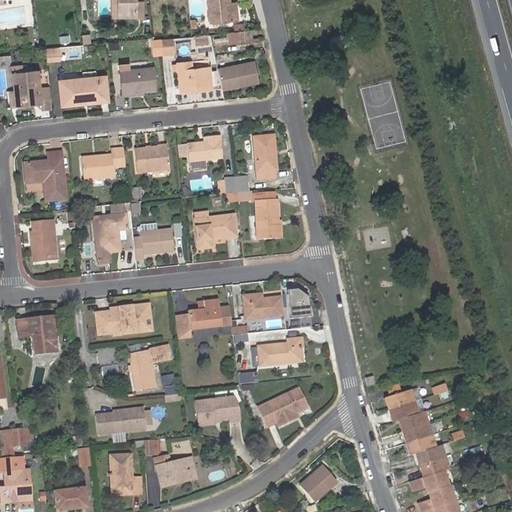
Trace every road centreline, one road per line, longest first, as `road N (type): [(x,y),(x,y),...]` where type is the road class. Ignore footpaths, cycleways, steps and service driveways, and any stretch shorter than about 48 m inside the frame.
road 1 (residential): [(291,106),(22,136),(9,150),(6,173),(16,296)]
road 2 (residential): [(16,296),(326,264)]
road 3 (residential): [(352,400),(264,479),(202,511)]
road 4 (residential): [(291,106),(326,264)]
road 5 (residential): [(326,264),(352,400)]
